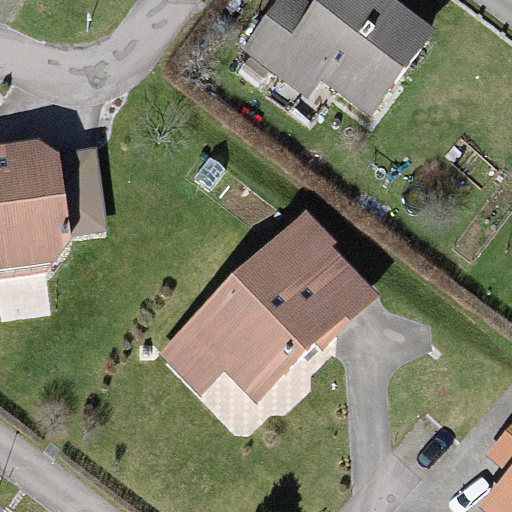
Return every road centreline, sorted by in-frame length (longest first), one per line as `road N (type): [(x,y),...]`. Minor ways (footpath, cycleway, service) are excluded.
road 1 (residential): [(0,51),(51,69),(98,73),(132,50),(169,0)]
road 2 (residential): [(461,417),(376,511)]
